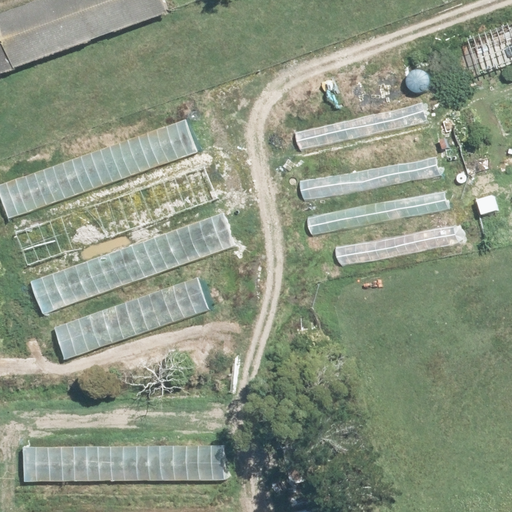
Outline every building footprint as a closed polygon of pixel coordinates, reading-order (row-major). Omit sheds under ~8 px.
[(42,0),(0,15),(0,75),(171,15),(165,0),(42,0)] [(421,112),(308,130),(311,147),(423,130),(421,112)] [(0,185),(9,215),(200,156),(191,126),(0,185)] [(425,161),(313,178),(316,195),(428,178),(425,161)] [(20,229),(29,259),(220,200),(210,171),(20,229)] [(437,192),(324,209),(327,227),(439,209),(437,192)] [(41,281),(50,310),(240,251),(231,222),(41,281)] [(448,225),(335,243),(338,260),(450,242),(448,225)] [(31,343),(40,373),(230,314),(221,284),(31,343)] [(309,314),(291,319),(299,353),(318,348),(309,314)] [(32,450),(32,481),(232,480),(231,449),(32,450)]
